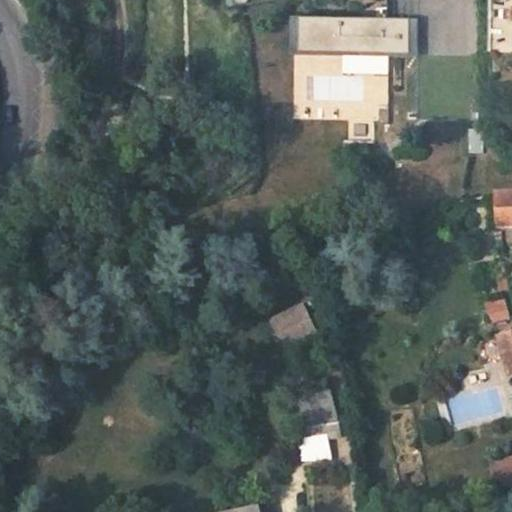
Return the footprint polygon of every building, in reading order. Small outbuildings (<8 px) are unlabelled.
[(511,51),(511,0),(493,0),(493,51),(511,51)] [(295,28),(286,27),(285,40),(294,41),(295,28)] [(350,123),(341,111),(307,133),(316,146),(350,123)] [(360,139),(350,123),(316,146),(327,161),(360,139)] [(511,195),(501,197),(503,227),(511,226),(511,195)] [(506,272),(497,273),(501,291),(510,290),(506,272)] [(511,321),(511,320),(508,301),(488,305),(493,325),(511,321)] [(322,337),(306,306),(281,317),(294,344),(296,349),(322,337)] [(273,325),(286,349),(294,344),(283,321),(273,325)] [(511,378),(511,334),(498,337),(503,357),(509,379),(511,378)] [(498,337),(483,341),(489,360),(503,357),(498,337)] [(343,438),(332,391),(302,396),(309,444),(343,438)] [(511,460),(498,465),(505,491),(511,489),(511,460)]
